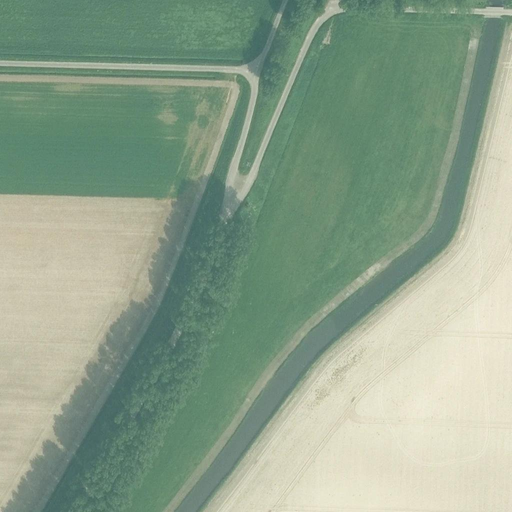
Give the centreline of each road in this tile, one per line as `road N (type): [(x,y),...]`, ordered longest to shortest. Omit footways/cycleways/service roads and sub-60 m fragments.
road 1 (unclassified): [(233,206),(319,22),(337,6),(503,12)]
road 2 (track): [(80,511),(149,390),(233,206)]
road 3 (unclassified): [(260,69),(0,62)]
road 4 (unclassified): [(233,206),(260,69)]
